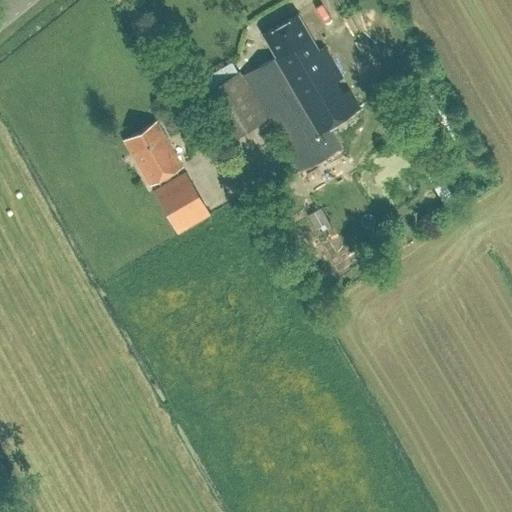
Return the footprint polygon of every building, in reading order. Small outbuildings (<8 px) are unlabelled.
[(327,124),(358,106),(348,88),(342,92),(335,80),(341,76),(323,45),(317,49),(296,13),(262,33),(275,55),(243,73),(299,170),(340,146),(327,124)] [(252,31),(243,41),(252,50),(261,39),(252,31)] [(224,141),(264,118),(237,71),(198,94),(224,141)] [(149,184),(181,165),(155,120),(123,139),(149,184)] [(176,232),(209,213),(187,174),(154,193),(176,232)]
